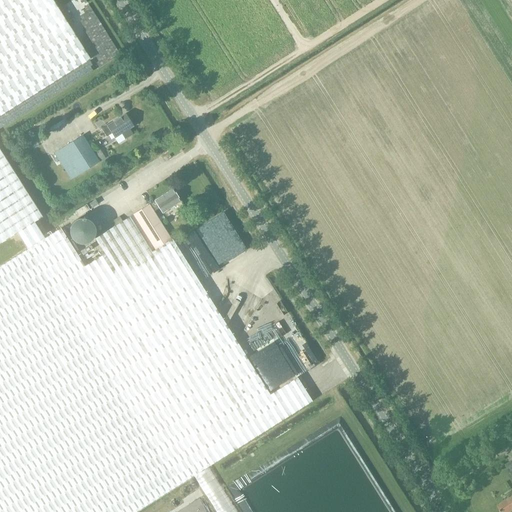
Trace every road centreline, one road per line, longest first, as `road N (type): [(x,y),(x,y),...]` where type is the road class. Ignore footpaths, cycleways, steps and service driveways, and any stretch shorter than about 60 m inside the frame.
road 1 (unclassified): [(442,511),(118,0)]
road 2 (unknown): [(305,56),(199,127)]
